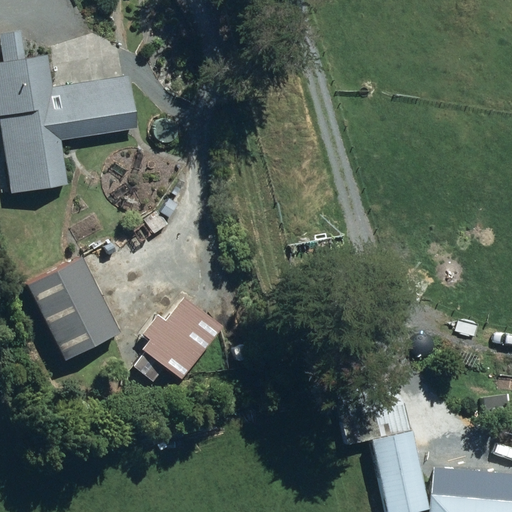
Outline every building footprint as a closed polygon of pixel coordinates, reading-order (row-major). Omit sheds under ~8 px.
[(0,158),(4,193),(60,187),(55,140),(129,131),(124,78),(49,87),(46,60),(0,64),(0,158)] [(89,255),(23,291),(60,360),(126,325),(109,294),(120,288),(115,279),(105,285),(89,255)] [(219,322),(184,294),(164,319),(155,312),(137,334),(145,340),(136,351),(141,355),(131,367),(149,382),(158,370),(172,381),(219,322)] [(418,511),(394,381),(344,389),(351,427),(339,429),(342,448),(365,444),(377,511),(418,511)] [(511,511),(511,503),(423,498),(422,511),(511,511)]
